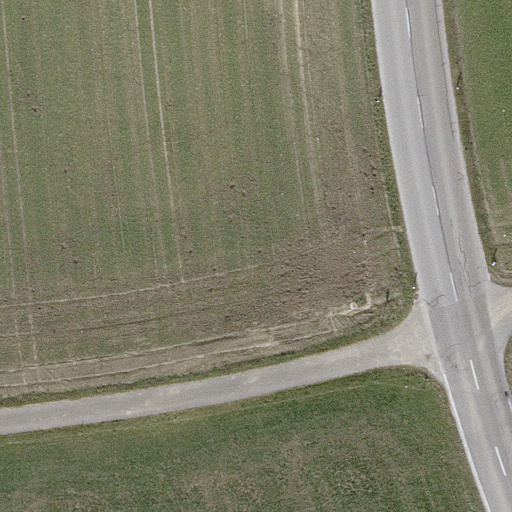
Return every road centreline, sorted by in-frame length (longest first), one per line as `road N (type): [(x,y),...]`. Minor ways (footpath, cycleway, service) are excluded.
road 1 (track): [(0,418),(369,349),(511,312)]
road 2 (tertiary): [(511,499),(460,327),(428,180),(407,0)]
